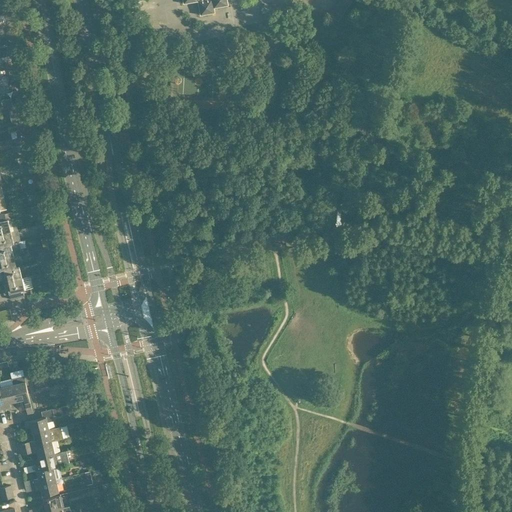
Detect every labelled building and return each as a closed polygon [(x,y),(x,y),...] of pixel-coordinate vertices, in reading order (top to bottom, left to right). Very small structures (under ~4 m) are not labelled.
[(137,0),(131,0),(122,2),(124,14),(140,11),(137,0)] [(183,0),(184,3),(198,1),(200,15),(215,12),(214,7),(228,5),(227,0),(183,0)] [(339,0),(329,15),(338,21),(351,0),(339,0)] [(7,46),(0,47),(0,54),(0,56),(9,54),(7,46)] [(18,113),(10,115),(11,117),(12,122),(20,120),(19,115),(18,113)] [(35,148),(27,150),(29,158),(37,156),(35,148)] [(37,195),(34,196),(35,201),(38,201),(42,200),(40,191),(36,192),(37,195)] [(0,233),(11,231),(18,229),(16,221),(9,223),(8,219),(6,219),(5,214),(0,214),(0,233)] [(0,246),(14,243),(11,231),(0,233),(0,246)] [(14,243),(0,246),(0,258),(14,255),(22,253),(19,242),(14,243)] [(0,270),(19,266),(16,266),(14,255),(0,258),(0,270)] [(0,275),(3,275),(4,282),(22,278),(19,266),(0,270),(0,275)] [(22,278),(4,282),(6,289),(3,290),(4,295),(9,293),(11,299),(24,296),(23,290),(25,290),(22,278)] [(10,309),(4,310),(6,321),(12,319),(10,309)] [(12,378),(13,384),(17,400),(24,399),(27,413),(33,412),(24,375),(12,378)] [(13,384),(1,387),(6,408),(11,407),(10,402),(17,400),(13,384)] [(31,425),(33,432),(49,429),(47,421),(51,421),(54,414),(56,416),(61,414),(62,412),(67,411),(68,409),(67,405),(41,411),(43,417),(25,421),(26,427),(31,425)] [(17,444),(18,449),(52,441),(64,438),(61,426),(49,429),(33,432),(35,440),(17,444)] [(37,450),(39,457),(55,453),(52,441),(18,449),(20,454),(37,450)] [(36,465),(37,470),(53,466),(58,465),(70,462),(67,450),(55,453),(39,457),(40,464),(36,465)] [(101,456),(92,459),(94,468),(104,465),(101,456)] [(39,477),(34,478),(35,484),(56,479),(54,468),(53,467),(53,466),(37,470),(39,477)] [(56,479),(35,484),(36,489),(41,488),(43,495),(59,491),(56,479)] [(109,482),(102,484),(104,490),(110,489),(109,482)] [(0,488),(1,493),(13,491),(12,485),(3,487),(0,487),(0,488)] [(1,493),(2,499),(14,497),(13,491),(1,493)] [(43,508),(44,511),(63,507),(60,495),(44,499),(46,507),(43,508)]
